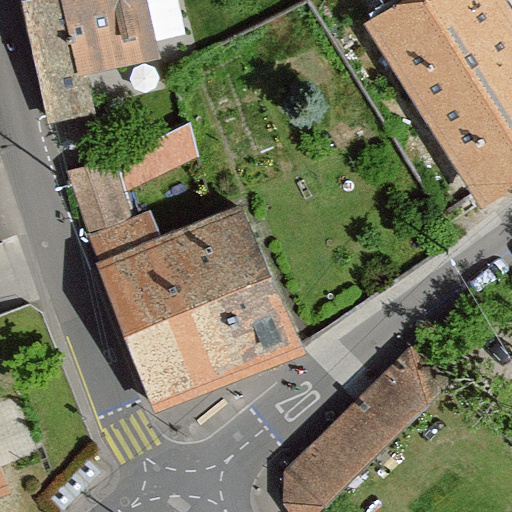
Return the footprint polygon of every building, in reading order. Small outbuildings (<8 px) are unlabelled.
[(66,0),(24,0),(51,115),(95,105),(85,61),(81,63),(66,0)] [(149,0),(66,0),(81,63),(85,61),(160,44),(149,0)] [(491,0),(420,0),(379,26),(487,192),(511,175),(511,31),(496,7),(491,0)] [(118,159),(126,188),(199,153),(191,121),(118,159)] [(72,170),(90,229),(135,216),(126,188),(118,159),(72,170)] [(245,211),(152,246),(106,265),(103,266),(155,393),(300,336),(245,211)] [(94,233),(106,265),(152,246),(140,215),(94,233)] [(293,504),(298,511),(317,511),(452,381),(414,350),(290,473),(293,504)]
